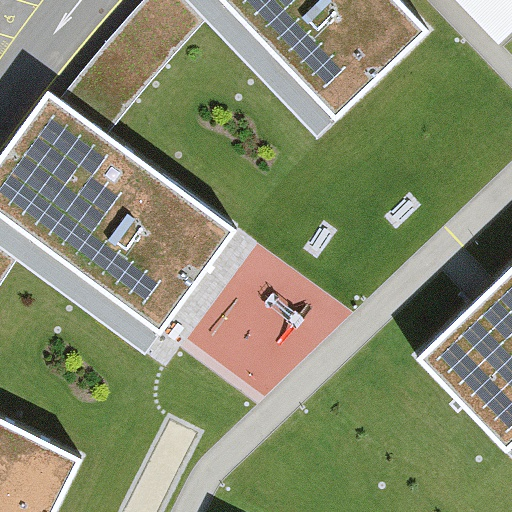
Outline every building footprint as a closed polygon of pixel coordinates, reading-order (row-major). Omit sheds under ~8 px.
[(146,0),(62,97),(104,128),(217,0),(146,0)] [(236,0),(329,95),(415,12),(402,0),(236,0)] [(154,312),(224,215),(104,128),(62,97),(47,87),(0,151),(0,200),(33,224),(154,312)] [(0,200),(0,280),(33,224),(0,200)] [(511,447),(511,253),(400,359),(498,461),(511,447)] [(0,511),(41,511),(68,456),(0,424),(0,511)]
